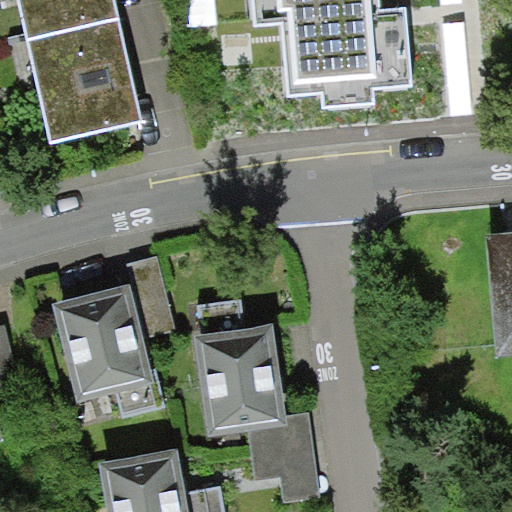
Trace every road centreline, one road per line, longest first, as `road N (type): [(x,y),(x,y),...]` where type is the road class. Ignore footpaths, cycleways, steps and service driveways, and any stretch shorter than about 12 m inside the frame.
road 1 (residential): [(317,186),(0,270)]
road 2 (residential): [(317,186),(360,511)]
road 3 (residential): [(511,165),(317,186)]
